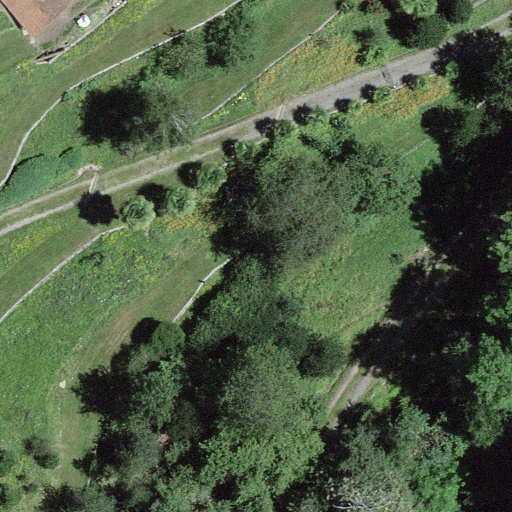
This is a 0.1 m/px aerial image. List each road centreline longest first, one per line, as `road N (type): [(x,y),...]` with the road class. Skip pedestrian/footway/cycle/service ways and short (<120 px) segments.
road 1 (track): [(511,19),(388,76),(0,224)]
road 2 (track): [(285,511),(358,378),(511,180)]
